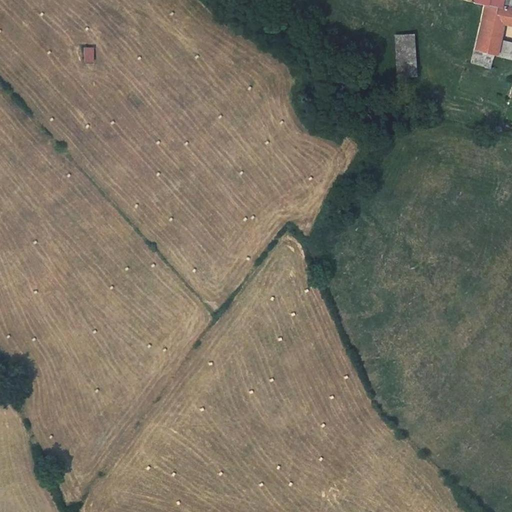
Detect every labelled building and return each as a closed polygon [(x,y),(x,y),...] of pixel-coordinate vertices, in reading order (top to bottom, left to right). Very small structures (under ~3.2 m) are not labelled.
[(511,0),(474,0),(474,3),(484,5),(500,7),(511,8),(511,0)] [(511,8),(500,7),(484,5),(473,49),(492,54),(511,58),(511,8)] [(413,35),(395,36),(396,76),(415,75),(413,35)] [(83,45),(82,60),(92,61),(93,46),(83,45)] [(489,67),(492,54),(473,49),(470,62),(489,67)] [(511,84),(504,81),(499,93),(508,97),(511,88),(511,84)]
